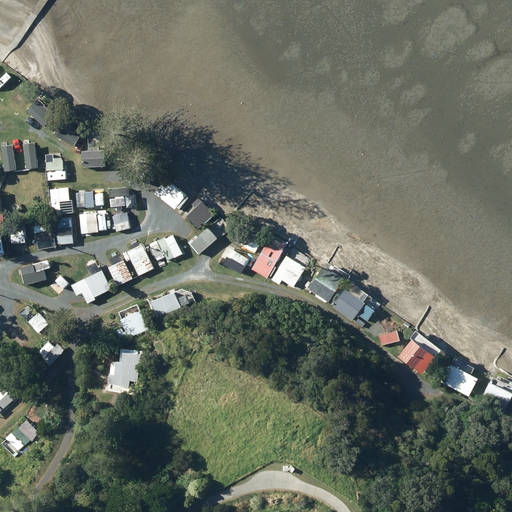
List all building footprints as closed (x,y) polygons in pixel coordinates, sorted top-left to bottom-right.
[(41,99),(31,111),(48,126),(58,115),(41,99)] [(58,135),(78,147),(85,133),(65,122),(58,135)] [(28,144),(31,169),(41,168),(38,143),(28,144)] [(6,147),(9,172),(19,170),(16,145),(6,147)] [(105,148),(82,149),(82,165),(106,165),(105,148)] [(47,160),(47,169),(64,169),(64,156),(54,156),(54,160),(47,160)] [(138,174),(147,182),(160,166),(151,158),(138,174)] [(188,197),(189,195),(170,179),(158,193),(177,209),(179,207),(182,210),(190,199),(188,197)] [(129,194),(129,186),(109,187),(110,195),(129,194)] [(51,189),(52,210),(62,210),(61,202),(71,201),(70,187),(51,189)] [(0,255),(9,255),(6,233),(11,232),(9,215),(6,215),(2,191),(0,190),(0,255)] [(104,205),(104,192),(94,192),(94,191),(85,191),(86,207),(95,207),(95,205),(104,205)] [(126,196),(110,197),(111,209),(126,208),(126,196)] [(218,213),(202,198),(196,204),(199,208),(192,216),(203,227),(218,213)] [(107,229),(105,209),(86,210),(88,231),(107,229)] [(113,215),(117,231),(132,227),(128,212),(113,215)] [(47,222),(35,224),(37,232),(35,233),(37,242),(53,239),(51,229),(49,230),(47,222)] [(74,237),(73,222),(57,223),(58,242),(67,242),(67,237),(74,237)] [(213,228),(194,244),(203,254),(222,238),(213,228)] [(236,233),(232,239),(252,251),(260,237),(246,229),(242,237),(236,233)] [(154,245),(160,257),(172,250),(166,238),(154,245)] [(264,242),(250,268),(258,272),(259,269),(267,273),(280,250),(264,242)] [(225,267),(227,264),(240,273),(246,265),(249,267),(253,262),(230,246),(218,262),(225,267)] [(150,255),(135,262),(142,275),(156,269),(150,255)] [(284,255),(269,279),(277,283),(279,279),(292,287),(304,267),(284,255)] [(50,260),(26,267),(29,274),(36,272),(38,279),(54,275),(50,260)] [(127,260),(112,268),(121,286),(136,278),(127,260)] [(320,265),(306,288),(326,300),(341,278),(320,265)] [(106,271),(75,285),(80,296),(85,293),(90,304),(99,300),(98,297),(115,289),(106,271)] [(64,275),(53,285),(61,294),(72,284),(64,275)] [(330,305),(349,319),(361,302),(343,288),(330,305)] [(179,293),(156,302),(161,317),(184,308),(179,293)] [(50,320),(32,302),(20,314),(38,332),(50,320)] [(355,323),(361,327),(374,310),(367,305),(355,323)] [(125,320),(128,328),(117,332),(121,341),(151,329),(145,312),(125,320)] [(394,330),(376,335),(379,345),(396,340),(394,330)] [(420,355),(424,349),(408,338),(396,355),(415,369),(423,357),(420,355)] [(51,341),(40,353),(52,364),(63,352),(51,341)] [(116,375),(114,384),(132,388),(133,380),(139,381),(145,355),(130,352),(128,363),(123,362),(120,376),(116,375)] [(445,362),(436,379),(464,394),(473,376),(445,362)] [(484,380),(477,394),(501,406),(508,392),(484,380)] [(0,391),(0,402),(6,409),(18,398),(6,385),(0,391)]
